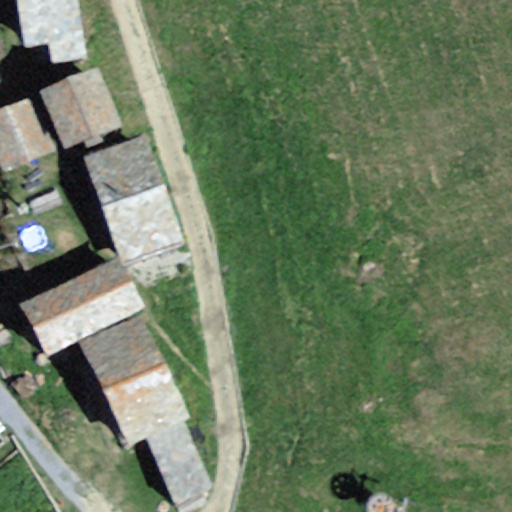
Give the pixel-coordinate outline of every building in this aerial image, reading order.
[(82,0),(30,0),(41,57),(92,47),(82,0)] [(105,88),(58,105),(77,158),(124,140),(105,88)] [(38,111),(0,126),(0,133),(15,171),(56,156),(38,111)] [(157,157),(99,179),(132,265),(190,243),(157,157)] [(124,282),(40,326),(57,359),(142,315),(124,282)] [(149,332),(103,354),(146,442),(192,420),(149,332)]
